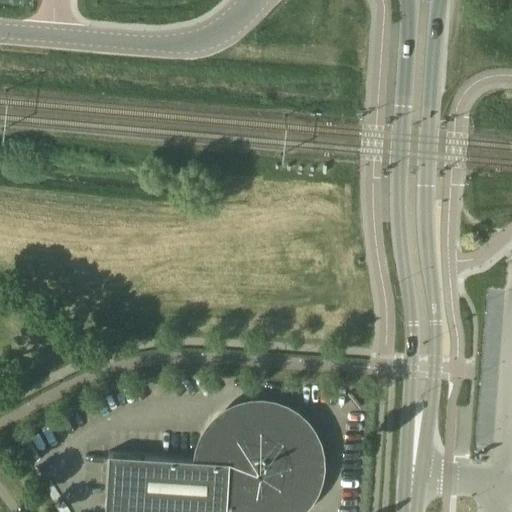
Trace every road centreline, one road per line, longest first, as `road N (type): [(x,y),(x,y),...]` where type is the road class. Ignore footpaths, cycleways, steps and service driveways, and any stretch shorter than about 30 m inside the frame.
road 1 (secondary): [(412,470),(427,434),(434,360),(425,175),(441,0)]
road 2 (secondary): [(410,0),(397,204),(410,307),(412,470)]
road 3 (unclassified): [(254,0),(232,25),(184,44),(0,32)]
